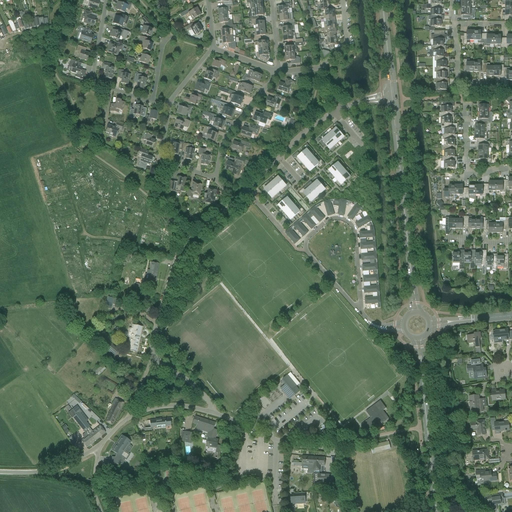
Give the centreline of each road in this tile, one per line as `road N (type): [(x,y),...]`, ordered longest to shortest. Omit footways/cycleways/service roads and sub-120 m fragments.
road 1 (residential): [(212,412),(156,357),(152,337),(180,256),(235,200)]
road 2 (unclassified): [(0,472),(58,467),(150,409),(212,412)]
road 3 (residential): [(306,252),(308,236),(327,220),(351,224),(361,312)]
road 4 (residential): [(106,0),(93,82),(151,101)]
road 5 (tertiary): [(436,511),(420,368)]
road 6 (tertiary): [(397,148),(412,283)]
road 7 (residential): [(214,178),(225,136),(279,71)]
road 8 (unclassified): [(212,412),(284,442),(331,447)]
road 9 (residential): [(247,190),(308,127),(337,110)]
